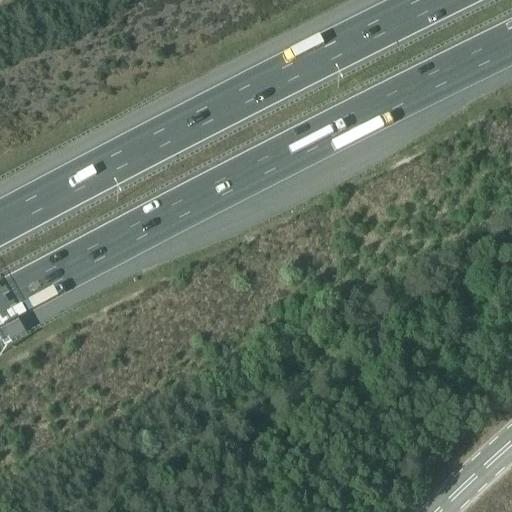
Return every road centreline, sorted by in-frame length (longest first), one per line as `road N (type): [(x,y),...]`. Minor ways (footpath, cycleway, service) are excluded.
road 1 (motorway): [(0,304),(511,43)]
road 2 (motorway): [(440,0),(0,224)]
